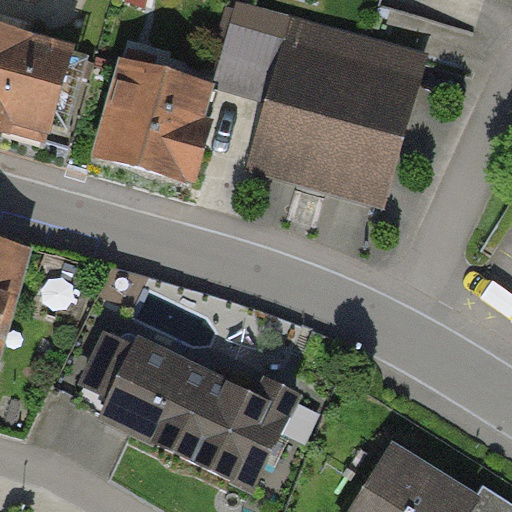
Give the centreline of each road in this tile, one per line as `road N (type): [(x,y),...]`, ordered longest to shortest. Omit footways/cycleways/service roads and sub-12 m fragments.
road 1 (residential): [(0,204),(281,285),(400,336),(511,402)]
road 2 (residential): [(0,463),(126,511)]
